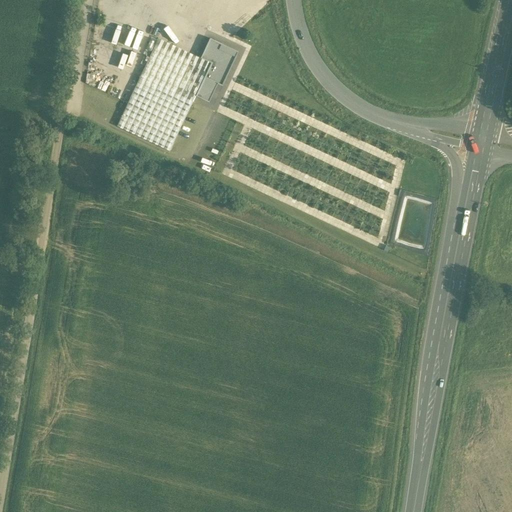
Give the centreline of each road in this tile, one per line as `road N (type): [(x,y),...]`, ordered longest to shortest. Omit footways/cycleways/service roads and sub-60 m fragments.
road 1 (unclassified): [(0,499),(80,0)]
road 2 (primary): [(465,220),(413,511)]
road 3 (primary): [(293,0),(300,32),(328,81),(395,121)]
road 4 (secondary): [(511,0),(480,141)]
road 5 (primary): [(395,121),(453,159),(465,220)]
